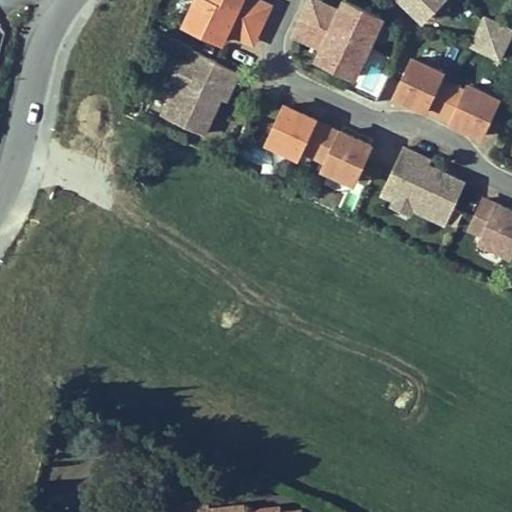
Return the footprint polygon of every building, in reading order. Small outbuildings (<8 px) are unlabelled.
[(212,0),(194,0),(184,23),(221,40),(226,28),(228,24),(255,36),(262,23),(212,0)] [(212,0),(262,23),(268,10),(247,0),(212,0)] [(258,0),(247,0),(268,10),(270,5),(258,0)] [(346,0),(343,0),(339,11),(337,15),(310,3),(303,16),(367,45),(381,16),(346,0)] [(315,0),(310,0),(310,3),(337,15),(339,11),(315,0)] [(399,0),(421,21),(440,0),(399,0)] [(367,45),(303,16),(297,29),(325,42),(323,46),(317,58),(353,75),(367,45)] [(484,17),(470,46),(498,60),(511,30),(484,17)] [(253,41),(255,36),(228,24),(226,28),(253,41)] [(297,29),(295,34),(323,46),(325,42),(297,29)] [(187,85),(172,118),(212,136),(231,95),(235,86),(241,89),(248,74),(202,53),(197,64),(187,85)] [(427,108),(440,113),(453,85),(440,79),(444,73),(414,59),(397,95),(427,109),(427,108)] [(179,81),(187,85),(197,64),(188,60),(179,81)] [(453,85),(440,113),(451,119),(451,120),(481,134),(498,98),(468,84),(465,91),(453,85)] [(241,89),(235,86),(231,95),(236,97),(241,89)] [(303,147),(315,153),(328,125),(316,119),(316,118),(287,104),(270,140),(300,154),(303,147)] [(340,130),(328,125),(315,153),(327,158),(323,165),(353,179),(371,143),(340,129),(340,130)] [(403,147),(382,192),(393,197),(414,207),(446,222),(465,182),(424,163),(415,159),(418,153),(403,147)] [(415,159),(424,163),(427,157),(418,153),(415,159)] [(414,207),(393,197),(389,205),(410,215),(414,207)] [(497,206),(485,201),(472,229),(484,234),(481,241),(511,255),(511,252),(511,211),(498,205),(497,206)] [(280,511),(280,505),(246,509),(246,503),(216,506),(216,511),(209,511),(209,507),(208,497),(181,500),(182,508),(182,511),(280,511)]
